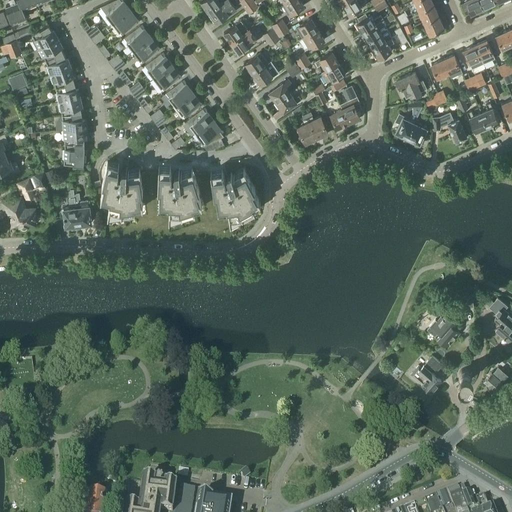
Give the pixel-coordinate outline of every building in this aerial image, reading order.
[(23,8),(43,0),(9,0),(10,3),(5,5),(12,23),(26,17),(23,8)] [(123,0),(122,1),(120,0),(114,0),(98,8),(99,8),(107,18),(108,17),(112,22),(130,9),(123,0)] [(209,12),(224,0),(203,0),(201,1),(209,12)] [(229,0),(224,0),(209,12),(216,22),(227,14),(228,15),(236,9),(229,0)] [(244,9),(254,2),(252,0),(235,0),(238,4),(240,3),(244,9)] [(288,15),(303,5),(300,0),(287,0),(281,4),(288,15)] [(348,0),(342,4),(349,15),(362,7),(360,3),(365,0),(348,0)] [(384,0),(374,7),(377,12),(388,6),(384,0)] [(413,0),(418,11),(434,4),(431,0),(413,0)] [(465,2),(461,4),(466,15),(470,13),(471,14),(484,8),(480,0),(466,0),(465,1),(465,2)] [(248,14),(258,7),(254,2),(244,9),(248,14)] [(423,23),(439,16),(434,4),(418,11),(423,23)] [(135,19),(137,18),(130,9),(112,22),(116,28),(115,29),(120,35),(119,36),(138,23),(135,19)] [(399,20),(406,16),(404,12),(397,16),(399,20)] [(362,32),(383,19),(380,15),(374,19),(371,15),(355,24),(359,30),(360,29),(362,32)] [(302,38),(318,27),(312,16),(295,27),(302,38)] [(401,24),(409,20),(406,16),(399,20),(401,24)] [(423,23),(429,35),(444,28),(439,16),(423,23)] [(275,31),(286,25),(282,19),(271,25),(272,28),(275,31)] [(383,19),(362,32),(364,35),(362,36),(366,41),(387,28),(385,25),(386,24),(386,23),(383,19)] [(241,20),(224,32),(231,43),(248,30),(241,20)] [(85,31),(90,27),(86,22),(81,26),(85,31)] [(37,49),(58,38),(53,29),(52,30),(48,25),(32,35),(34,40),(32,41),(37,49)] [(279,37),(289,30),(286,25),(275,31),(276,33),(279,37)] [(144,28),(142,29),(140,26),(122,39),(122,40),(123,39),(128,46),(129,45),(133,50),(151,37),(144,28)] [(318,27),(302,38),(308,49),(325,38),(318,27)] [(276,33),(275,31),(272,28),(262,35),(266,41),(276,33)] [(387,28),(366,41),(369,47),(371,46),(372,49),(391,37),(389,35),(390,34),(387,28)] [(248,30),(231,43),(239,53),(257,40),(249,30),(249,31),(248,30)] [(402,44),(407,41),(401,31),(396,34),(402,44)] [(502,49),(511,45),(505,31),(496,35),(502,49)] [(280,39),(279,37),(276,33),(266,41),(270,46),(280,39)] [(156,47),(157,46),(151,37),(133,50),(137,55),(136,56),(141,63),(140,64),(158,50),(156,47)] [(391,37),(372,49),(374,52),(373,53),(377,59),(392,49),(389,45),(394,42),(391,37)] [(45,61),(63,53),(61,47),(62,46),(58,38),(37,49),(41,57),(43,56),(45,61)] [(21,52),(16,39),(6,43),(11,56),(21,52)] [(486,39),(474,45),(480,59),(481,59),(483,63),(494,58),(493,54),(493,53),(486,39)] [(101,52),(106,49),(102,43),(98,47),(101,52)] [(474,45),(463,50),(470,64),(471,68),(483,63),(481,59),(480,59),(474,45)] [(105,57),(110,54),(106,49),(101,52),(105,57)] [(325,70),(338,62),(331,51),(314,62),(317,67),(322,64),(325,70)] [(253,73),(266,64),(268,62),(261,52),(246,63),(253,73)] [(297,64),(307,57),(304,52),(293,58),(297,64)] [(49,75),(71,66),(68,58),(66,58),(63,53),(45,61),(47,65),(45,66),(49,75)] [(165,55),(163,57),(161,53),(143,67),(143,68),(144,67),(149,74),(150,72),(154,77),(172,64),(165,55)] [(462,72),(460,68),(454,54),(441,60),(448,74),(449,73),(451,78),(462,72)] [(301,70),(311,63),(307,57),(297,64),(301,70)] [(288,72),(297,65),(293,59),(284,66),(288,72)] [(266,64),(253,73),(260,83),(272,75),(273,77),(279,72),(271,60),(268,62),(266,64)] [(437,78),(448,74),(441,60),(431,64),(437,78)] [(511,73),(511,62),(511,60),(501,65),(506,76),(511,74),(511,73)] [(331,80),(332,80),(345,72),(338,62),(325,70),(321,72),(327,82),(331,80)] [(177,74),(178,73),(172,64),(154,77),(158,83),(157,84),(162,91),(161,91),(161,92),(179,78),(177,74)] [(301,70),(297,65),(288,72),(292,78),(301,71),(301,70)] [(502,78),(506,76),(501,65),(497,67),(502,78)] [(55,88),(74,82),(73,76),(74,75),(71,66),(49,75),(52,84),(54,83),(55,88)] [(122,80),(127,76),(123,71),(118,75),(122,80)] [(27,84),(22,72),(15,75),(20,87),(27,84)] [(396,81),(395,81),(397,88),(399,87),(400,89),(401,89),(402,89),(406,98),(416,94),(427,89),(422,79),(419,80),(415,72),(396,80),(396,81)] [(474,89),(486,84),(481,73),(469,78),(474,89)] [(126,85),(131,81),(127,76),(122,80),(126,85)] [(274,103),(290,91),(286,86),(291,82),(288,78),(269,92),(271,95),(269,96),(274,103)] [(469,91),(474,89),(469,78),(464,80),(469,91)] [(334,92),(346,84),(342,79),(330,86),(334,92)] [(186,83),(184,84),(182,81),(163,95),(164,95),(165,95),(170,101),(171,100),(175,105),(192,92),(186,83)] [(493,98),(500,95),(494,81),(487,84),(493,98)] [(57,102),(80,97),(78,87),(76,88),(74,82),(55,88),(57,92),(55,93),(57,102)] [(322,92),(326,89),(322,83),(315,88),(314,86),(312,87),(313,89),(317,94),(322,91),(322,92)] [(348,100),(340,104),(342,109),(349,122),(360,116),(358,112),(356,109),(359,108),(357,102),(359,101),(351,85),(342,89),(348,100)] [(315,96),(317,94),(313,89),(312,89),(312,90),(303,97),(306,102),(315,95),(315,96)] [(436,93),(442,104),(448,101),(443,90),(436,93)] [(283,112),(301,98),(299,94),(294,97),(290,91),(274,103),(280,110),(281,109),(283,112)] [(327,102),(322,92),(322,91),(317,94),(315,96),(320,105),(327,102)] [(198,102),(199,101),(192,92),(175,105),(179,111),(178,112),(182,118),(182,119),(200,105),(198,102)] [(439,105),(442,104),(436,93),(431,95),(436,106),(439,105)] [(461,112),(468,109),(462,95),(455,98),(461,112)] [(62,116),(81,112),(80,106),(82,106),(80,97),(57,102),(59,111),(61,111),(62,116)] [(22,107),(32,105),(31,98),(20,100),(22,107)] [(511,99),(511,98),(501,103),(508,120),(511,118),(511,99)] [(143,107),(148,104),(144,99),(139,102),(143,107)] [(487,108),(480,111),(488,129),(494,126),(494,125),(499,123),(490,102),(485,104),(487,108)] [(147,113),(152,109),(148,104),(143,107),(147,113)] [(296,116),(304,110),(301,105),(292,111),(296,116)] [(207,111),(205,112),(202,108),(184,122),(185,123),(186,122),(190,129),(192,128),(196,133),(213,120),(207,111)] [(399,113),(395,121),(399,123),(395,132),(396,132),(396,133),(396,134),(397,134),(397,135),(398,135),(398,136),(399,136),(400,136),(401,136),(402,136),(403,136),(403,135),(406,137),(414,122),(414,121),(414,122),(415,120),(418,113),(419,112),(420,108),(413,109),(413,113),(412,115),(409,119),(402,116),(403,115),(399,113)] [(342,109),(330,115),(337,127),(349,122),(342,109)] [(471,110),(467,112),(476,133),(481,130),(482,132),(488,129),(480,111),(473,114),(471,110)] [(61,130),(85,128),(84,118),(82,119),(81,112),(62,116),(61,116),(60,117),(59,118),(58,119),(57,120),(56,122),(56,125),(56,130),(61,130)] [(458,118),(453,120),(450,112),(438,117),(432,117),(433,130),(440,130),(439,127),(448,124),(455,142),(467,137),(458,118)] [(326,132),(328,131),(320,116),(309,121),(317,137),(322,134),(323,135),(327,134),(326,132)] [(224,136),(219,130),(220,128),(213,120),(196,133),(200,138),(198,139),(203,145),(202,146),(203,146),(204,145),(207,150),(213,149),(223,145),(220,138),(224,136)] [(305,142),(317,137),(309,121),(298,127),(298,128),(297,129),(299,132),(300,132),(305,142)] [(414,122),(406,137),(408,138),(408,139),(408,140),(419,145),(420,145),(421,145),(421,144),(422,144),(422,143),(423,142),(422,142),(422,141),(422,140),(421,140),(426,128),(426,127),(414,122),(414,121),(414,122)] [(164,135),(169,131),(165,126),(160,130),(164,135)] [(64,144),(84,144),(84,137),(86,137),(85,128),(61,130),(62,139),(64,139),(64,144)] [(168,140),(173,137),(169,131),(164,135),(168,140)] [(4,148),(5,147),(4,144),(8,143),(4,133),(0,135),(0,156),(6,154),(4,148)] [(84,144),(64,144),(65,149),(62,149),(62,159),(64,159),(64,164),(83,166),(84,160),(86,160),(86,153),(84,153),(84,144)] [(19,171),(16,162),(12,163),(11,160),(9,161),(6,154),(0,156),(0,172),(3,171),(5,177),(19,171)] [(108,162),(108,161),(107,161),(102,185),(103,185),(100,199),(110,202),(107,215),(108,216),(108,215),(121,213),(121,214),(121,213),(134,212),(135,212),(134,208),(143,207),(141,193),(143,193),(139,170),(128,172),(128,171),(128,175),(126,175),(127,167),(126,167),(126,168),(124,168),(123,168),(122,169),(121,169),(121,170),(121,175),(118,175),(119,163),(118,163),(118,164),(108,162)] [(159,167),(159,166),(158,166),(157,191),(159,191),(159,205),(169,206),(169,220),(181,215),(181,216),(182,216),(182,215),(194,212),(195,212),(194,209),(202,205),(197,192),(199,191),(192,169),(191,169),(191,170),(181,173),(181,177),(180,177),(179,169),(178,169),(179,170),(176,170),(175,171),(174,171),(174,172),(174,173),(174,178),(172,178),(170,167),(170,168),(159,167)] [(253,190),(255,189),(244,169),(243,169),(243,170),(234,175),(234,174),(233,174),(235,178),(233,179),(231,171),(231,172),(228,173),(227,173),(227,174),(226,175),(227,176),(228,180),(226,181),(222,170),(221,171),(222,171),(211,173),(211,172),(210,172),(214,197),(216,196),(218,211),(228,209),(230,223),(231,223),(242,216),(242,217),(243,217),(243,216),(254,210),(253,207),(260,203),(253,190)] [(44,173),(48,182),(56,179),(52,170),(44,173)] [(34,176),(38,186),(48,182),(44,173),(44,172),(34,176)] [(34,176),(28,178),(28,179),(17,184),(21,194),(23,193),(31,190),(38,187),(38,186),(34,176)] [(71,207),(63,208),(65,226),(78,224),(74,193),(73,189),(71,189),(69,191),(70,198),(68,200),(69,204),(71,206),(71,207)] [(31,190),(23,193),(25,198),(33,195),(31,190)] [(81,206),(79,206),(78,199),(80,199),(79,192),(74,193),(78,224),(91,222),(89,205),(88,205),(88,200),(80,201),(81,206)] [(35,207),(26,207),(21,196),(3,203),(8,216),(12,215),(12,225),(19,225),(19,226),(20,226),(20,228),(22,229),(24,230),(26,229),(27,228),(27,226),(28,226),(28,225),(35,225),(35,207)] [(497,297),(489,306),(498,315),(494,320),(498,324),(493,330),(507,342),(510,338),(511,339),(511,312),(510,310),(508,312),(505,309),(508,306),(497,297)] [(435,320),(427,329),(435,336),(439,340),(439,341),(441,343),(442,342),(447,347),(460,333),(454,327),(458,323),(453,319),(461,310),(450,301),(442,311),(445,313),(442,317),(441,316),(436,320),(435,320)] [(436,372),(443,365),(432,355),(423,365),(428,369),(430,366),(436,372)] [(430,392),(441,381),(428,369),(423,365),(421,368),(418,365),(410,374),(415,378),(417,376),(421,380),(419,382),(430,392)] [(491,372),(483,381),(487,385),(486,386),(490,389),(491,388),(495,392),(503,382),(502,381),(508,375),(498,366),(492,373),(491,372)] [(457,374),(457,375),(457,376),(458,378),(458,379),(459,380),(460,381),(462,382),(463,383),(465,383),(466,383),(468,382),(469,382),(470,381),(471,380),(472,378),(473,377),(473,375),(473,373),(472,371),(471,370),(470,369),(469,368),(467,367),(466,367),(464,367),(463,367),(462,368),(461,368),(460,369),(459,370),(458,371),(458,372),(457,374)] [(246,478),(249,476),(248,475),(245,471),(241,474),(243,477),(244,479),(246,478)] [(191,511),(195,490),(175,488),(164,486),(164,489),(161,488),(161,487),(163,484),(162,481),(158,480),(156,483),(155,483),(155,482),(144,480),(139,508),(128,506),(126,511),(191,511)] [(454,487),(446,490),(454,511),(467,511),(458,489),(455,490),(454,487)] [(463,487),(458,488),(458,489),(467,511),(480,511),(476,500),(473,492),(471,493),(470,492),(466,493),(463,487)] [(102,511),(105,496),(103,496),(103,493),(102,491),(100,490),(98,489),(96,489),(94,490),(92,492),(91,494),(88,511),(84,511),(83,511),(102,511)] [(454,511),(446,490),(436,495),(442,511),(454,511)] [(442,511),(436,495),(424,500),(429,511),(442,511)] [(230,511),(232,503),(213,500),(213,499),(198,497),(195,511),(230,511)] [(483,498),(476,500),(480,511),(493,511),(492,508),(488,509),(483,498)]
